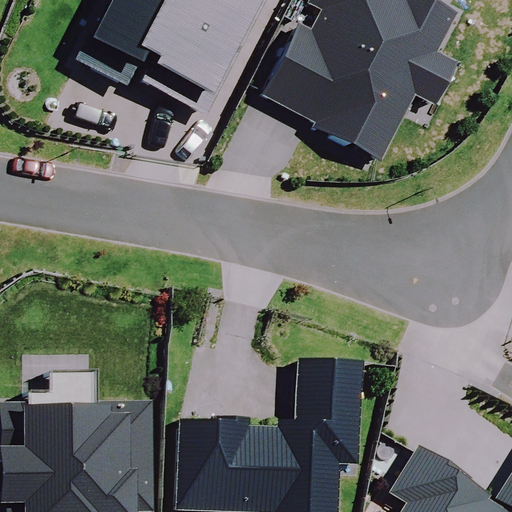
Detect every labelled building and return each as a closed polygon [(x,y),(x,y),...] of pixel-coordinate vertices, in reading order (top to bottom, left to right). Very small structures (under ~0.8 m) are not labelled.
[(102,0),(70,62),(120,88),(125,79),(200,117),(261,0),(102,0)] [(306,0),(304,5),(319,13),(307,36),(294,29),(259,97),(313,125),(310,130),(373,163),(409,95),(430,106),(450,69),(429,58),(450,18),(415,0),(306,0)] [(350,465),(353,366),(294,364),(292,430),(176,425),(173,511),(184,511),(330,511),(332,464),(350,465)] [(24,407),(0,407),(0,510),(0,511),(146,511),(145,406),(88,407),(87,378),(46,378),(46,398),(23,398),(24,407)] [(511,511),(511,470),(494,500),(414,451),(387,497),(401,505),(396,511),(511,511)]
